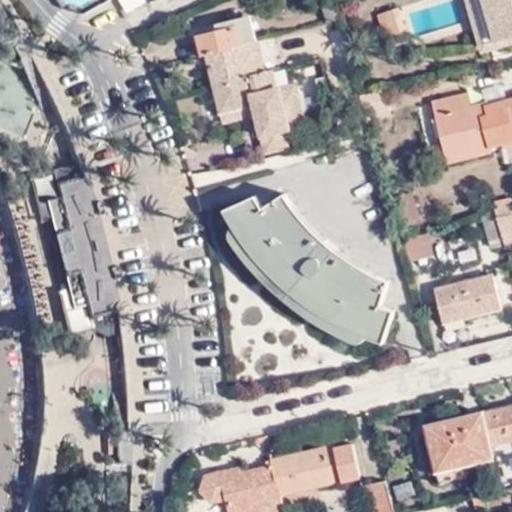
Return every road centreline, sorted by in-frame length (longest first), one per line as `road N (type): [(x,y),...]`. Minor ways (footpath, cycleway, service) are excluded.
road 1 (residential): [(44,0),(91,51),(130,119),(157,197),(181,279),(192,430)]
road 2 (residential): [(511,360),(192,430)]
road 3 (unknown): [(431,377),(366,162)]
road 4 (unknown): [(91,51),(202,0)]
